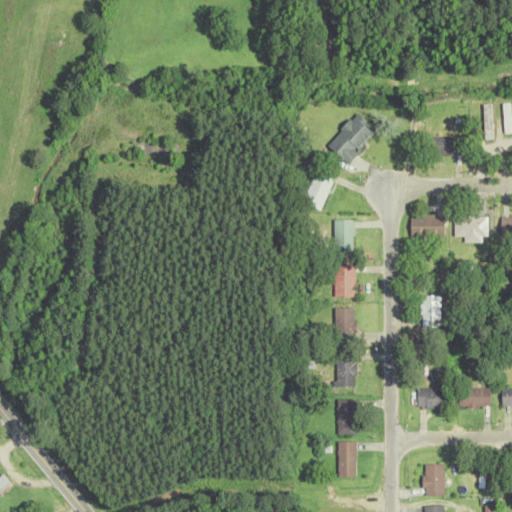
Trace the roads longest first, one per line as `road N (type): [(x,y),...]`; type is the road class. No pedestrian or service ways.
road 1 (residential): [(390,511),(391,221),(408,195)]
road 2 (residential): [(80,511),(0,413)]
road 3 (residential): [(511,442),(390,444)]
